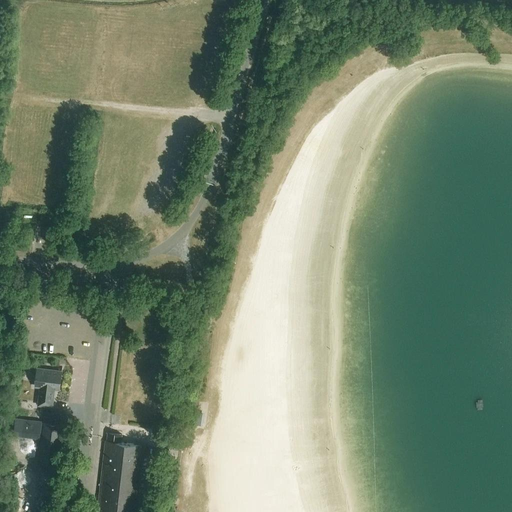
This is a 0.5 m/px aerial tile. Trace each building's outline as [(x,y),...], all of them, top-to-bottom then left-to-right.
[(59,388),(61,372),(37,369),(35,386),(40,386),(38,405),(52,407),(54,388),(59,388)] [(205,412),(197,411),(195,423),(203,424),(205,412)] [(59,464),(63,424),(42,422),(37,461),(59,464)] [(97,511),(138,511),(139,501),(138,501),(143,456),(144,456),(146,445),(106,440),(97,511)] [(11,471),(19,471),(20,461),(11,461),(11,471)] [(17,484),(29,486),(31,472),(19,471),(17,484)] [(23,511),(25,492),(16,491),(14,511),(23,511)]
